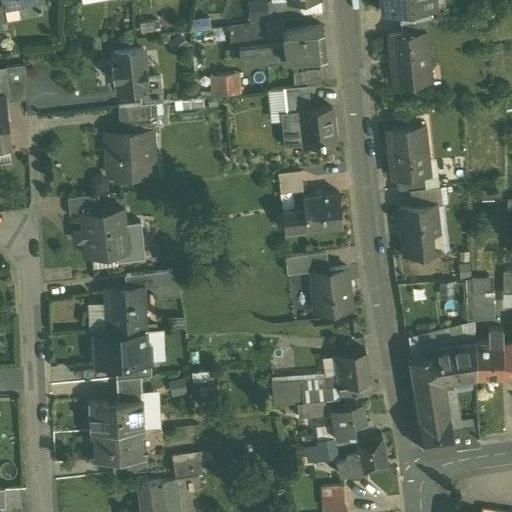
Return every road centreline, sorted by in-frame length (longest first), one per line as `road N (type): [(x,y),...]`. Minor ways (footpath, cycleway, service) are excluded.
road 1 (residential): [(344,0),(379,304),(409,462),(424,480)]
road 2 (residential): [(0,224),(17,231),(29,258),(42,511)]
